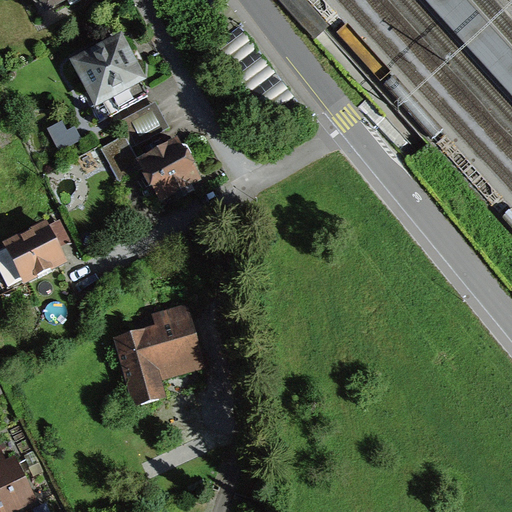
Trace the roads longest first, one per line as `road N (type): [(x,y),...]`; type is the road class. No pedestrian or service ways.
road 1 (residential): [(347,121),(403,209),(511,345)]
road 2 (residential): [(246,185),(144,0)]
road 3 (residential): [(83,271),(246,185)]
road 4 (residential): [(254,0),(347,121)]
